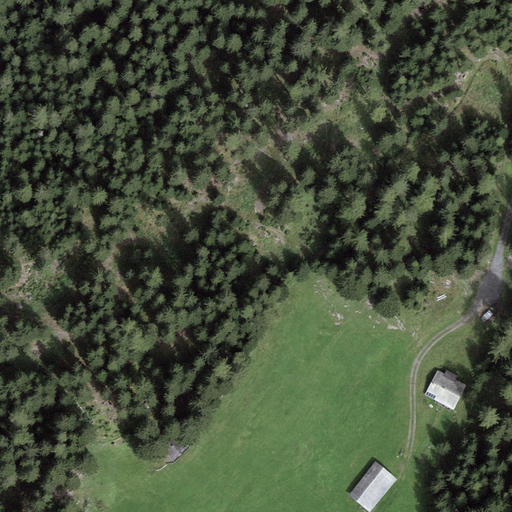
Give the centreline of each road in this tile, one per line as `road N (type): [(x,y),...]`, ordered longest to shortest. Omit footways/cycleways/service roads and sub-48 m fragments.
road 1 (track): [(82,441),(152,419),(194,391),(274,276),(322,248),(485,61),(495,56),(503,66),(510,216)]
road 2 (track): [(511,210),(482,308),(421,355),(406,458)]
